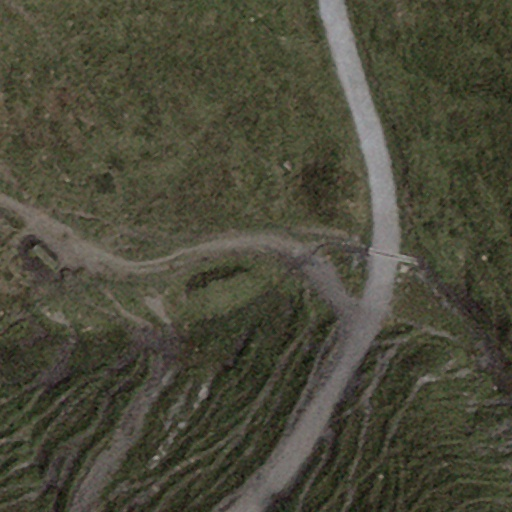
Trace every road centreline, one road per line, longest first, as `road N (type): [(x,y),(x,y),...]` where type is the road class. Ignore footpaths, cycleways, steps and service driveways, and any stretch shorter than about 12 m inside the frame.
road 1 (track): [(0,201),(115,267),(270,241),(387,254)]
road 2 (track): [(387,254),(380,291),(336,374),(278,476),(243,511)]
road 3 (track): [(329,0),(379,143),(387,254)]
